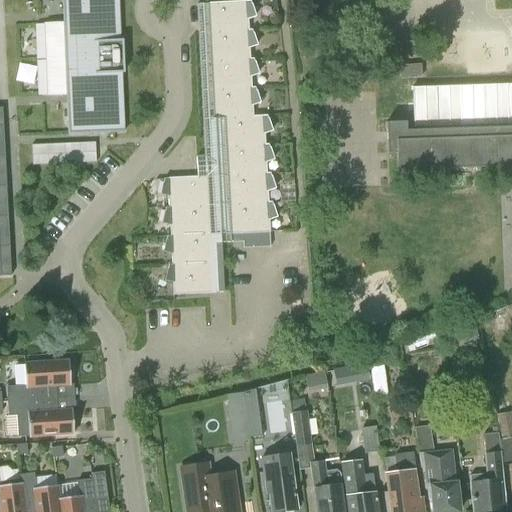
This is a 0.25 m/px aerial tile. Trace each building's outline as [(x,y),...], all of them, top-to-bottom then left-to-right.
[(65,97),(66,104),(67,135),(67,136),(107,134),(125,133),(123,73),(124,74),(123,33),(121,33),(119,0),(61,0),(62,15),(62,25),(43,24),(43,25),(46,97),(65,97)] [(250,2),(208,4),(210,33),(251,31),(251,30),(248,31),(247,20),(256,17),(250,2)] [(204,158),(196,158),(196,178),(206,178),(208,206),(209,235),(211,264),(213,294),(224,293),(221,244),(230,244),(229,205),(227,176),(226,147),(224,118),(214,118),(212,90),(211,61),(209,33),(208,4),(196,4),(197,28),(204,158)] [(257,47),(251,31),(210,33),(211,61),(249,60),(249,49),(257,47)] [(253,60),(249,60),(211,61),(213,90),(254,88),(251,88),(250,78),(258,75),(253,60)] [(425,75),(424,64),(406,65),(406,76),(425,75)] [(261,104),(254,88),(213,90),(214,118),(224,118),(266,117),(266,116),(253,117),(252,107),(261,104)] [(0,277),(11,277),(2,109),(0,108),(0,277)] [(272,132),(266,117),(224,118),(226,147),(267,145),(265,145),(264,134),(272,132)] [(511,169),(511,128),(405,132),(405,124),(385,124),(386,155),(397,154),(398,173),(511,169)] [(268,146),(267,145),(226,147),(227,176),(269,174),(266,174),(266,164),(274,161),(268,146)] [(270,174),(269,174),(227,176),(229,205),(268,203),(267,193),(275,190),(270,174)] [(168,208),(166,208),(208,206),(206,178),(196,178),(163,180),(159,196),(168,198),(168,208)] [(271,203),(268,203),(229,205),(230,236),(269,235),(268,221),(276,219),(271,203)] [(169,226),(170,237),(209,235),(208,206),(166,208),(164,209),(160,225),(169,226)] [(171,255),(172,266),(211,264),(209,235),(170,237),(166,237),(162,254),(171,255)] [(173,296),(213,294),(211,264),(172,266),(168,266),(164,283),(172,284),(173,296)] [(506,315),(491,318),(495,337),(511,333),(511,329),(511,307),(505,309),(506,315)] [(6,388),(7,403),(56,400),(55,387),(70,386),(70,380),(72,380),(71,368),(69,368),(69,363),(24,366),(25,387),(6,388)] [(366,364),(354,366),(358,383),(369,381),(366,364)] [(377,391),(390,389),(386,364),(373,366),(377,391)] [(307,374),(309,392),(330,390),(329,372),(307,374)] [(243,393),(227,396),(230,417),(246,415),(243,393)] [(56,400),(7,403),(8,418),(16,417),(18,438),(73,435),(73,430),(76,429),(75,417),(72,417),(72,412),(57,413),(56,400)] [(379,452),(372,404),(357,406),(364,454),(379,452)] [(306,412),(291,414),(296,447),(311,445),(306,412)] [(499,434),(496,434),(501,464),(511,462),(511,423),(511,413),(496,415),(499,434)] [(420,470),(423,470),(425,489),(426,501),(431,500),(432,511),(457,511),(455,486),(452,451),(432,453),(429,427),(414,429),(420,470)] [(503,511),(499,464),(501,464),(496,434),(482,436),(486,475),(469,477),(470,485),(469,485),(471,511),(503,511)] [(397,474),(385,475),(389,511),(414,511),(413,500),(418,499),(415,472),(412,453),(394,456),(397,474)] [(289,455),(261,458),(267,496),(269,496),(270,511),(282,511),(283,511),(292,511),(293,510),(297,510),(289,455)] [(376,511),(374,494),(366,495),(365,484),(368,484),(366,472),(363,472),(361,460),(339,463),(344,497),(346,511),(376,511)] [(314,463),(308,464),(309,470),(312,490),(314,511),(342,511),(339,487),(341,486),(339,474),(335,471),(325,473),(324,461),(314,463)] [(185,498),(201,496),(203,511),(238,511),(233,474),(209,478),(207,465),(180,469),(185,498)] [(59,500),(57,487),(56,487),(59,511),(95,511),(94,500),(108,498),(105,473),(91,475),(91,480),(76,482),(78,498),(59,500)] [(59,511),(56,487),(36,490),(34,474),(19,476),(23,511),(59,511)] [(23,511),(19,476),(18,476),(19,481),(0,483),(0,511),(23,511)]
